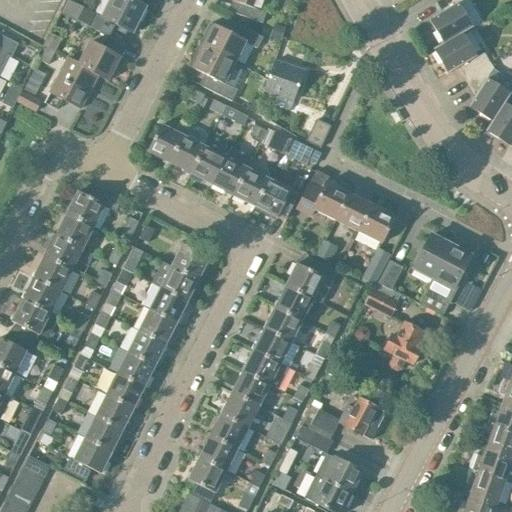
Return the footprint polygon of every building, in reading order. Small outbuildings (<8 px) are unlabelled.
[(128,0),(111,0),(101,19),(133,35),(146,8),(128,0)] [(227,0),(227,1),(237,5),(234,15),(262,25),(266,13),(261,12),(265,0),(227,0)] [(461,36),(461,37),(471,31),(456,6),(464,1),(463,0),(442,0),(433,6),(439,16),(428,22),(442,45),(442,46),(461,36)] [(67,1),(60,14),(89,29),(96,15),(67,1)] [(210,25),(199,47),(235,65),(245,44),(257,50),(263,39),(236,26),(231,36),(210,25)] [(0,71),(7,57),(10,58),(17,45),(0,35),(0,71)] [(52,35),(45,48),(54,53),(61,40),(52,35)] [(457,70),(462,79),(488,64),(482,55),(474,59),(461,37),(461,36),(442,46),(442,45),(432,51),(446,76),(457,70)] [(89,44),(78,65),(109,81),(120,60),(89,44)] [(235,65),(199,47),(188,68),(209,79),(203,89),(231,103),(237,92),(224,85),(235,65)] [(45,48),(39,62),(48,66),(54,53),(45,48)] [(109,81),(78,65),(67,59),(49,94),(80,110),(98,77),(108,82),(109,81)] [(274,63),(263,93),(293,103),(303,73),(274,63)] [(492,71),(488,64),(462,79),(474,98),(467,109),(490,123),(502,106),(508,97),(495,88),(500,79),(490,74),(492,71)] [(28,80),(23,91),(34,96),(40,86),(28,80)] [(199,105),(204,96),(191,90),(187,99),(199,105)] [(502,106),(490,123),(485,134),(509,149),(511,143),(511,112),(502,106)] [(240,130),(240,131),(247,118),(234,111),(230,121),(242,127),(240,130)] [(254,121),(247,118),(240,131),(261,142),(266,132),(254,125),(254,121)] [(316,121),(306,143),(320,150),(330,128),(316,121)] [(168,165),(182,138),(160,127),(146,154),(168,165)] [(274,132),(266,148),(281,155),(289,139),(274,132)] [(168,165),(190,176),(203,149),(182,138),(168,165)] [(312,150),(290,140),(289,139),(282,155),(305,166),(312,150)] [(225,160),(211,187),(232,198),(246,171),(252,159),(231,148),(225,160)] [(190,176),(211,187),(225,160),(203,149),(190,176)] [(232,198),(254,209),(267,182),(246,171),(232,198)] [(335,224),(349,196),(326,184),(329,179),(315,172),(309,184),(296,210),(310,217),(312,213),(335,224)] [(276,220),(277,217),(285,221),(299,194),(290,189),(289,193),(267,182),(254,209),(276,220)] [(66,215),(93,229),(104,208),(115,213),(119,204),(92,190),(87,199),(77,193),(66,215)] [(335,224),(357,235),(371,207),(349,196),(335,224)] [(371,207),(357,235),(380,246),(394,219),(371,207)] [(66,215),(55,236),(82,250),(93,229),(66,215)] [(128,220),(117,242),(126,246),(138,225),(128,220)] [(147,243),(154,231),(144,226),(138,239),(147,243)] [(55,236),(44,257),(71,271),(82,250),(55,236)] [(433,283),(450,249),(429,239),(421,256),(416,254),(416,255),(417,256),(412,267),(414,269),(412,272),(433,283)] [(324,242),(317,257),(327,262),(335,247),(324,242)] [(182,246),(170,268),(197,281),(208,259),(182,246)] [(133,248),(122,270),(132,274),(143,253),(133,248)] [(112,249),(106,262),(116,267),(123,254),(112,249)] [(432,283),(426,295),(448,307),(457,290),(463,279),(464,280),(465,279),(461,276),(469,259),(450,249),(433,283),(432,283)] [(376,250),(361,280),(373,286),(388,256),(376,250)] [(44,257),(33,278),(60,292),(71,271),(44,257)] [(116,267),(106,262),(95,284),(105,288),(116,267)] [(376,285),(389,292),(401,270),(388,263),(376,285)] [(285,287),(312,301),(323,279),(332,284),(337,275),(319,266),(314,274),(297,265),(285,287)] [(170,268),(160,289),(186,302),(197,281),(170,268)] [(122,270),(112,291),(121,296),(132,274),(122,270)] [(33,278),(22,300),(49,314),(60,292),(33,278)] [(285,287),(274,309),(301,322),(312,301),(285,287)] [(160,289),(149,310),(175,324),(186,302),(160,289)] [(371,289),(362,307),(389,320),(398,303),(371,289)] [(112,291),(101,312),(110,317),(121,296),(112,291)] [(91,292),(84,305),(94,310),(101,297),(91,292)] [(419,308),(442,320),(448,307),(426,295),(419,308)] [(38,336),(49,314),(22,300),(10,322),(38,336)] [(344,316),(326,308),(315,328),(334,338),(344,316)] [(274,309),(264,330),(291,344),(301,322),(274,309)] [(149,310),(138,332),(164,345),(175,324),(149,310)] [(101,312),(90,334),(99,339),(110,317),(101,312)] [(80,313),(73,327),(83,331),(90,318),(80,313)] [(384,353),(394,358),(389,367),(391,371),(397,374),(401,373),(405,364),(412,368),(427,338),(403,327),(396,341),(391,338),(384,353)] [(264,330),(253,351),(280,365),(280,364),(291,344),(264,330)] [(138,332),(127,353),(153,367),(164,345),(138,332)] [(90,334),(79,356),(88,360),(99,339),(90,334)] [(69,335),(62,349),(72,353),(78,340),(69,335)] [(0,366),(15,374),(26,353),(0,339),(0,366)] [(320,342),(313,355),(323,361),(330,347),(320,342)] [(253,351),(242,373),(269,386),(278,391),(289,369),(280,364),(280,365),(253,351)] [(127,353),(116,374),(142,388),(153,367),(127,353)] [(79,356),(69,377),(78,381),(88,360),(79,356)] [(309,364),(302,378),(312,382),(319,369),(309,364)] [(0,366),(0,393),(4,395),(15,374),(0,366)] [(53,366),(47,379),(56,383),(63,371),(53,366)] [(503,382),(511,385),(511,369),(508,368),(503,382)] [(242,373),(231,394),(258,408),(269,386),(242,373)] [(116,374),(105,395),(132,409),(142,388),(116,374)] [(328,374),(323,383),(329,386),(334,378),(328,374)] [(69,377),(58,399),(66,403),(78,381),(69,377)] [(504,398),(501,406),(511,410),(511,385),(503,382),(498,396),(504,398)] [(298,386),(292,399),(302,404),(308,390),(298,386)] [(42,388),(36,402),(45,406),(51,393),(42,388)] [(0,393),(0,420),(11,399),(4,395),(0,393)] [(231,394),(220,416),(247,430),(258,408),(231,394)] [(105,395),(94,417),(121,431),(132,409),(105,395)] [(66,403),(58,399),(51,412),(60,416),(66,403)] [(300,426),(331,442),(332,441),(329,440),(337,425),(371,443),(385,416),(358,402),(354,409),(345,405),(338,420),(310,406),(300,426)] [(288,406),(281,420),(291,425),(297,411),(288,406)] [(492,413),(487,428),(511,436),(511,410),(501,406),(498,415),(492,413)] [(24,423),(20,430),(30,435),(34,427),(41,414),(31,409),(24,423)] [(220,416),(209,437),(236,451),(247,430),(220,416)] [(94,417),(83,438),(110,452),(121,431),(94,417)] [(47,420),(40,433),(50,437),(56,424),(47,420)] [(291,425),(281,420),(270,441),(280,446),(291,425)] [(325,455),(331,442),(300,426),(294,439),(325,455)] [(488,445),(485,453),(511,462),(511,460),(511,436),(487,428),(482,443),(488,445)] [(20,430),(13,444),(23,449),(30,435),(20,430)] [(209,437),(198,459),(225,473),(236,451),(209,437)] [(110,452),(83,438),(71,462),(98,475),(110,452)] [(288,449),(282,461),(291,466),(297,453),(288,449)] [(266,450),(260,463),(269,467),(275,455),(266,450)] [(10,452),(3,465),(12,470),(19,457),(10,452)] [(475,459),(471,473),(503,485),(511,462),(485,453),(482,462),(475,459)] [(314,477),(349,495),(361,472),(329,456),(323,458),(314,477)] [(28,457),(23,467),(44,478),(49,468),(28,457)] [(198,459),(187,481),(193,484),(188,493),(209,504),(213,495),(214,495),(225,473),(198,459)] [(291,466),(282,461),(277,472),(285,477),(291,466)] [(23,467),(17,479),(38,489),(44,478),(23,467)] [(256,472),(249,485),(257,490),(264,476),(256,472)] [(471,490),(469,498),(495,507),(503,485),(471,473),(465,488),(471,490)] [(328,511),(341,511),(349,495),(314,477),(303,500),(328,511)] [(17,479),(12,489),(33,500),(38,489),(17,479)] [(12,489),(6,500),(27,511),(33,500),(12,489)] [(244,494),(237,507),(246,511),(253,498),(244,494)] [(191,511),(197,501),(187,495),(178,511),(191,511)] [(280,496),(276,504),(288,511),(293,502),(280,496)] [(459,505),(456,511),(493,511),(495,507),(469,498),(465,508),(459,505)] [(6,500),(1,511),(2,511),(26,511),(27,511),(6,500)] [(191,511),(205,511),(208,506),(197,501),(191,511)]
